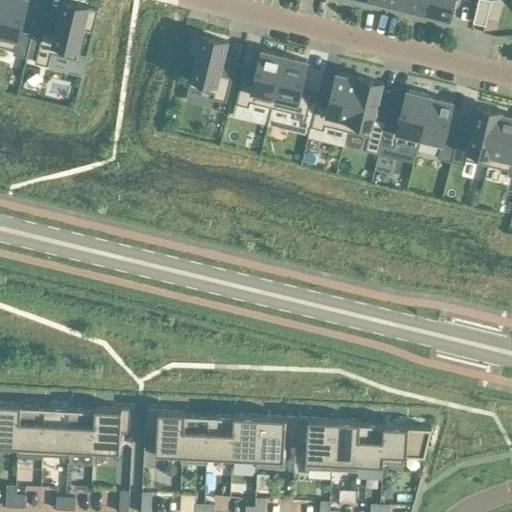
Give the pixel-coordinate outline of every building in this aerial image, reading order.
[(27,0),(3,0),(0,12),(0,45),(14,49),(13,54),(26,57),(32,33),(20,30),(27,0)] [(43,30),(35,62),(48,65),(52,53),(76,59),(78,52),(84,28),(93,30),(98,9),(63,0),(62,0),(55,33),(43,30)] [(399,0),(398,5),(412,9),(413,8),(424,11),(426,0),(399,0)] [(426,0),(424,11),(435,14),(450,18),(454,0),(426,0)] [(478,0),(473,22),(486,25),(491,0),(478,0)] [(193,32),(187,54),(196,56),(189,86),(214,92),(213,97),(226,101),(232,76),(220,73),(228,41),(193,32)] [(242,79),(236,103),(249,106),(250,101),(272,107),(285,54),(262,49),(254,81),(242,79)] [(285,54),(272,107),(294,112),(292,117),(306,120),(312,96),(300,93),(308,60),(285,54)] [(360,78),(359,77),(337,72),(329,105),(316,102),(311,126),(324,130),(325,125),(347,130),(360,78)] [(381,143),(387,119),(375,116),(383,82),(359,76),(359,77),(360,78),(347,130),(369,135),(365,149),(379,153),(381,144),(381,143)] [(418,147),(421,138),(420,138),(430,95),(407,89),(399,122),(387,119),(381,143),(381,144),(394,147),(396,142),(418,147)] [(453,100),(430,95),(420,138),(421,138),(441,143),(438,157),(451,161),(457,136),(445,133),(453,100)] [(457,136),(451,161),(465,164),(466,159),(488,164),(501,112),(502,111),(478,105),(469,139),(457,136)] [(511,114),(501,112),(488,164),(509,170),(508,174),(511,175),(511,114)] [(0,400),(0,442),(17,443),(18,443),(20,404),(21,404),(22,402),(0,400)] [(46,406),(21,404),(20,404),(18,443),(17,443),(17,453),(43,454),(46,406)] [(69,451),(71,407),(46,406),(43,454),(69,456),(69,451)] [(96,408),(94,452),(120,454),(121,429),(133,430),(134,408),(95,406),(95,408),(96,408)] [(95,408),(71,407),(69,451),(94,452),(96,408),(95,408)] [(185,413),(186,413),(186,410),(146,408),(145,432),(157,433),(156,455),(181,457),(182,457),(185,413)] [(207,458),(210,414),(186,413),(185,413),(182,457),(181,457),(181,461),(208,463),(208,458),(207,458)] [(258,461),(260,414),(234,413),(234,415),(235,415),(233,459),(257,461),(258,461)] [(235,415),(234,415),(210,414),(207,458),(208,458),(233,459),(235,415)] [(285,439),(296,440),(297,416),(260,414),(258,461),(257,461),(256,465),(284,467),(285,439)] [(297,416),(296,440),(307,441),(306,468),(332,469),(334,418),(297,416)] [(334,418),(332,469),(358,471),(358,461),(357,461),(359,422),(361,422),(361,419),(334,418)] [(358,461),(383,462),(385,423),(361,422),(359,422),(357,461),(358,461)] [(432,425),(385,423),(383,462),(404,463),(405,453),(425,454),(432,425)] [(7,484),(6,506),(15,506),(16,493),(17,484),(7,484)] [(119,511),(127,511),(128,511),(130,490),(120,489),(119,511)] [(141,511),(150,511),(152,491),(142,491),(141,511)] [(15,506),(25,507),(26,494),(16,493),(15,506)] [(66,509),(66,496),(57,495),(56,508),(66,509)] [(76,496),(66,496),(66,509),(75,509),(76,496)] [(256,496),(255,505),(254,511),(264,511),(265,497),(256,496)] [(329,511),(330,509),(330,500),(321,500),(319,511),(329,511)] [(204,511),(205,503),(195,502),(194,511),(204,511)] [(371,502),(370,511),(380,511),(381,503),(371,502)] [(214,511),(215,503),(205,503),(204,511),(214,511)] [(381,503),(380,511),(389,511),(390,503),(381,503)]
